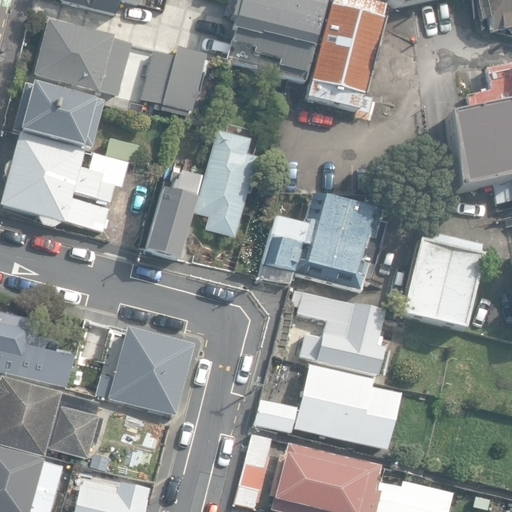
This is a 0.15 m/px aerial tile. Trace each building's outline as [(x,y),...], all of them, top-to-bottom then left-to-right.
[(139,7),(140,0),(59,0),(58,4),(114,18),(118,2),(139,7)] [(226,66),(302,85),(322,0),(242,0),(240,13),(230,10),(227,23),(236,26),(226,66)] [(329,0),(304,100),(355,114),(358,99),(361,100),(380,24),(377,23),(381,7),(353,0),(329,0)] [(355,0),(393,10),(443,0),(355,0)] [(511,0),(472,0),(478,24),(486,22),(489,35),(511,30),(511,0)] [(98,92),(116,96),(127,51),(107,46),(112,39),(46,23),(33,77),(98,93),(98,92)] [(168,62),(150,57),(136,104),(151,109),(150,113),(183,123),(202,59),(171,50),(168,62)] [(465,96),(467,111),(511,101),(511,64),(483,70),(487,92),(465,96)] [(18,134),(89,152),(101,106),(31,87),(18,134)] [(511,104),(445,119),(453,195),(511,181),(511,104)] [(205,231),(233,239),(255,161),(243,158),(247,144),(216,135),(194,215),(208,219),(205,231)] [(62,224),(102,234),(108,212),(71,201),(73,194),(109,204),(113,188),(122,191),(129,166),(92,155),(87,172),(79,170),(83,155),(17,136),(10,162),(6,165),(3,170),(3,177),(5,182),(0,203),(0,207),(37,218),(42,227),(52,229),(62,224)] [(106,158),(133,165),(137,148),(110,141),(106,158)] [(143,254),(177,263),(197,182),(198,181),(173,174),(171,180),(177,182),(175,189),(170,188),(168,195),(159,192),(143,254)] [(292,275),(359,293),(366,266),(372,268),(384,225),(379,224),(381,216),(312,198),(303,230),(272,221),(257,280),(288,288),(292,275)] [(399,318),(461,333),(463,327),(479,258),(417,243),(399,318)] [(298,359),(376,378),(383,351),(374,349),(382,314),(294,292),(290,308),(297,309),(296,316),(324,323),(319,341),(304,337),(301,350),(298,350),(296,357),(299,357),(298,359)] [(0,372),(15,376),(19,360),(19,358),(21,359),(25,342),(33,344),(39,322),(0,312),(0,372)] [(96,396),(174,417),(193,348),(126,330),(111,386),(99,383),(96,396)] [(30,363),(19,360),(15,376),(66,389),(73,359),(58,356),(55,368),(30,362),(30,363)] [(293,431),(384,453),(397,397),(369,390),(371,383),(308,368),(293,431)] [(44,450),(85,461),(89,447),(94,448),(101,421),(94,419),(97,407),(0,381),(0,447),(42,459),(44,450)] [(252,427),(287,436),(293,411),(259,403),(258,402),(252,427)] [(267,470),(269,460),(265,459),(269,440),(249,435),(248,439),(231,506),(253,511),(263,469),(267,470)] [(0,511),(31,511),(32,510),(38,511),(46,511),(59,466),(0,450),(0,511)] [(444,511),(449,497),(399,484),(398,490),(380,486),(382,479),(375,477),(377,469),(313,453),(312,455),(296,451),(290,475),(277,472),(272,494),(284,497),(281,511),(285,511),(444,511)] [(89,468),(105,472),(108,460),(91,456),(89,468)] [(116,489),(82,481),(80,487),(78,487),(72,511),(141,511),(146,492),(117,485),(116,489)]
